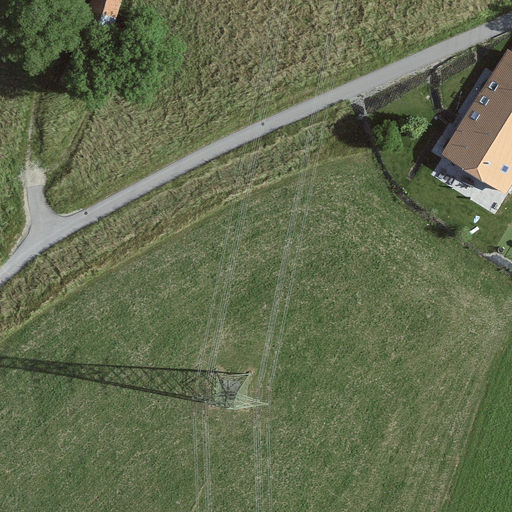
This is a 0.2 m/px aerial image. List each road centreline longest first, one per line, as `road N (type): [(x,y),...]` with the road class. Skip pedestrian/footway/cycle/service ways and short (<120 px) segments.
road 1 (track): [(258,131),(38,246),(0,277)]
road 2 (unclassified): [(511,22),(258,131)]
road 3 (track): [(38,246),(29,183),(39,75),(63,0)]
